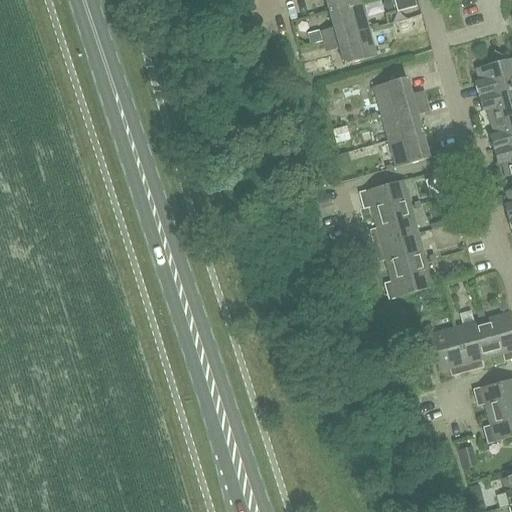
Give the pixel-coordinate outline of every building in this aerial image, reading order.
[(324,0),(328,12),(361,3),(359,0),(324,0)] [(368,30),(361,3),(328,12),(332,28),(320,32),(323,42),(368,30)] [(376,57),(368,30),(323,42),(326,53),(338,49),(343,66),(376,57)] [(511,59),(505,61),(505,58),(494,52),(487,64),(488,66),(476,69),(479,82),(474,84),(478,98),(511,88),(511,59)] [(374,88),(381,115),(426,102),(423,92),(411,95),(406,79),(374,88)] [(511,88),(478,98),(482,111),(487,110),(491,123),(511,117),(511,88)] [(429,113),(426,102),(381,115),(389,142),(421,133),(417,116),(429,113)] [(511,146),(511,117),(491,123),(494,135),(488,137),(493,152),(511,146)] [(426,149),(421,133),(389,142),(396,168),(441,156),(438,145),(426,149)] [(511,146),(493,152),(496,165),(502,163),(505,177),(511,174),(511,146)] [(445,174),(426,180),(432,199),(451,195),(445,174)] [(370,207),(373,218),(411,208),(404,180),(359,193),(364,209),(370,207)] [(419,234),(411,208),(373,218),(376,229),(370,231),(374,246),(419,234)] [(426,261),(419,234),(374,246),(379,262),(385,260),(388,271),(426,261)] [(389,300),(433,288),(426,261),(388,271),(391,282),(384,284),(389,300)] [(511,325),(509,313),(482,320),(492,357),(503,354),(505,361),(511,358),(511,325)] [(492,357),(482,320),(455,328),(467,371),(483,367),(481,360),(492,357)] [(467,371),(455,328),(428,335),(438,372),(450,369),(452,376),(467,371)] [(484,404),(487,414),(511,407),(511,378),(473,389),(478,406),(484,404)] [(511,407),(487,414),(490,425),(484,427),(488,443),(511,436),(511,407)] [(458,451),(463,470),(477,466),(472,447),(458,451)] [(511,475),(502,479),(509,506),(511,505),(511,475)]
